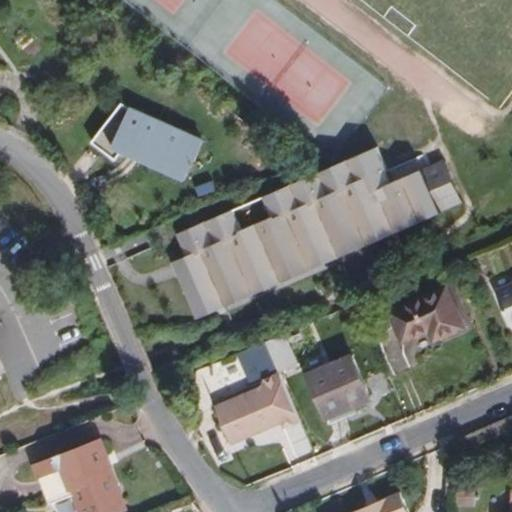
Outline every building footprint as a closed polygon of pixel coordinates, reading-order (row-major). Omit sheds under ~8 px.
[(122,103),(92,143),(115,161),(125,150),(189,178),(205,141),(134,110),(134,112),(122,103)] [(179,259),(203,314),(470,200),(452,156),(400,178),(385,143),(334,165),(185,229),(194,252),(179,259)] [(511,283),(497,290),(511,326),(511,283)] [(447,287),(391,311),(404,341),(430,330),(440,326),(443,335),(465,326),(447,287)] [(430,330),(435,339),(443,335),(440,326),(430,330)] [(275,361),(279,371),(298,363),(286,333),(266,341),(267,342),(275,361)] [(300,421),(279,371),(275,361),(267,342),(266,341),(238,354),(246,374),(259,369),(263,379),(265,384),(266,386),(216,407),(231,443),(245,437),(237,417),(246,413),(254,433),(281,421),(284,428),(300,421)] [(353,355),(309,374),(327,418),(372,399),(353,355)] [(254,433),(246,413),(237,417),(245,437),(254,433)] [(119,511),(128,509),(112,469),(105,472),(103,465),(110,462),(101,440),(36,465),(42,480),(51,503),(65,498),(75,494),(81,511),(119,511)] [(112,469),(110,462),(103,465),(105,472),(112,469)] [(42,480),(36,465),(26,469),(32,483),(42,480)] [(476,506),(476,486),(457,486),(457,507),(476,506)] [(410,511),(402,492),(386,499),(388,504),(368,511),(360,511),(360,510),(355,511),(410,511)] [(81,511),(75,494),(65,498),(70,511),(81,511)] [(360,511),(368,511),(388,504),(386,499),(360,510),(360,511)]
